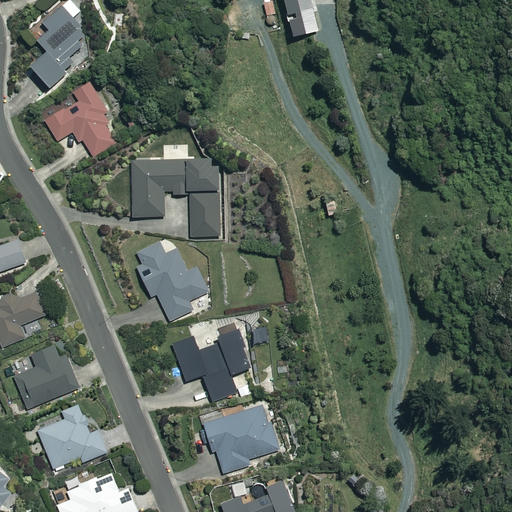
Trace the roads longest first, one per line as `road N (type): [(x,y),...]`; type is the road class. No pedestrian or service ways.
road 1 (track): [(403,511),(408,466),(394,416),(405,337),(384,224),(297,120),(253,10)]
road 2 (residential): [(173,511),(73,269),(0,137)]
